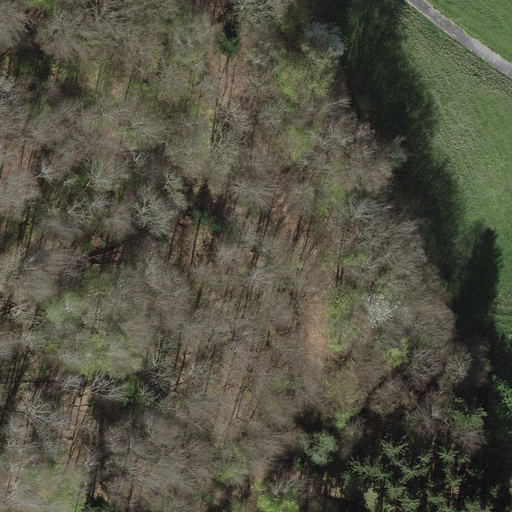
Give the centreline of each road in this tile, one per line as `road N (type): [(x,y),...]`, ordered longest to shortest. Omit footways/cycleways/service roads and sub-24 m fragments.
road 1 (track): [(378,511),(288,484),(277,462),(276,419),(311,350),(314,313),(269,179),(213,56),(210,26),(190,0)]
road 2 (unclassified): [(511,72),(414,0)]
